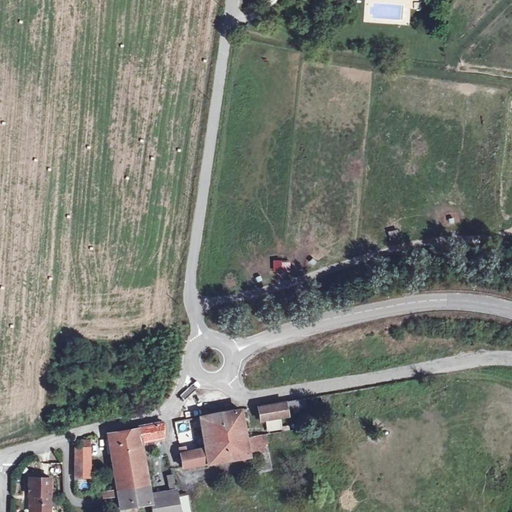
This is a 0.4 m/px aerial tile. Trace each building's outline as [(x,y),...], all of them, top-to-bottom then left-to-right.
[(398,229),(388,231),(390,241),(400,239),(398,229)] [(291,260),(275,260),(274,272),(291,272),(291,260)] [(308,400),(298,401),(299,410),(309,408),(308,400)] [(290,416),(288,403),(261,408),(262,421),(290,416)] [(243,411),(223,414),(227,442),(247,439),(243,411)] [(208,445),(227,442),(223,414),(203,418),(208,445)] [(177,422),(178,430),(189,428),(187,420),(177,422)] [(142,428),(144,441),(164,438),(166,424),(142,428)] [(116,491),(149,487),(144,441),(142,428),(110,435),(119,485),(116,487),(116,491)] [(268,453),(265,436),(247,439),(250,455),(268,453)] [(227,442),(230,461),(250,458),(250,455),(247,439),(227,442)] [(77,446),(77,466),(91,465),(92,442),(84,441),(83,447),(77,446)] [(230,461),(227,442),(208,445),(208,449),(211,464),(230,461)] [(211,464),(208,449),(187,452),(186,448),(181,449),(184,469),(211,464)] [(91,465),(77,466),(77,477),(90,476),(91,465)] [(50,511),(52,479),(30,478),(29,497),(32,498),(31,511),(50,511)] [(123,509),(152,505),(150,496),(149,487),(116,491),(114,491),(115,497),(121,496),(123,509)] [(152,511),(181,511),(179,497),(178,491),(150,496),(152,505),(152,511)] [(179,497),(181,511),(195,511),(192,495),(179,497)]
